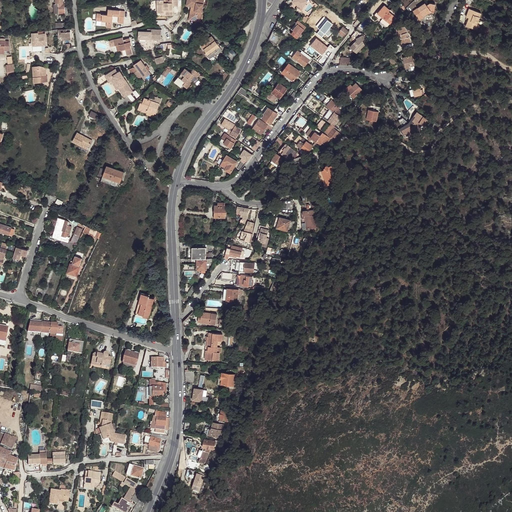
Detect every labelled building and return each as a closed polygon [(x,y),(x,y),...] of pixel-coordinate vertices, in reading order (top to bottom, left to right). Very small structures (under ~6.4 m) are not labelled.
[(58,4),(58,13),(67,13),(66,7),(64,7),(64,4),(63,4),(62,0),(55,0),(56,4),(58,4)] [(171,0),(172,3),(164,3),(163,0),(156,0),(157,13),(161,13),(164,13),(164,10),(166,10),(166,15),(172,15),(172,6),(178,6),(177,0),(171,0)] [(199,0),(197,0),(187,0),(186,6),(191,7),(195,7),(194,11),(191,10),(189,17),(201,19),(204,0),(199,0)] [(308,1),(306,0),(295,0),(294,3),(295,3),(300,7),(299,8),(299,9),(301,11),(303,9),(302,8),(308,1)] [(425,2),(413,11),(419,20),(424,17),(423,16),(422,14),(430,9),(434,10),(435,3),(430,3),(427,5),(425,2)] [(390,10),(385,5),(381,10),(379,9),(374,16),(379,20),(382,17),(390,24),(395,17),(389,11),(390,10)] [(124,23),(125,11),(108,9),(107,14),(97,13),(96,20),(101,21),(107,21),(106,27),(112,27),(113,15),(119,16),(118,23),(124,23)] [(469,18),(466,27),(475,30),(481,13),(472,10),(469,18)] [(390,24),(383,18),(380,21),(387,27),(390,24)] [(306,27),(298,21),(291,29),(293,31),(291,33),(297,38),(299,36),(301,33),(306,27)] [(405,25),(396,28),(402,44),(410,41),(405,25)] [(338,32),(344,37),(348,31),(343,27),(338,32)] [(62,37),(71,36),(70,29),(58,30),(58,37),(62,37)] [(161,37),(161,29),(151,29),(151,32),(147,31),(139,31),(138,39),(140,39),(146,39),(161,40),(161,39),(161,37)] [(32,32),(32,41),(45,40),(45,33),(43,33),(43,30),(38,31),(38,32),(32,32)] [(209,59),(222,50),(212,36),(211,36),(207,33),(199,41),(201,44),(204,40),(205,41),(204,43),(201,46),(203,49),(204,49),(206,52),(205,53),(209,59)] [(272,33),(269,39),(276,44),(279,37),(272,33)] [(356,39),(357,40),(350,47),(356,53),(365,45),(362,41),(366,39),(364,36),(362,35),(356,39)] [(131,45),(129,38),(125,39),(126,40),(123,41),(123,37),(109,41),(110,47),(116,46),(119,45),(121,50),(125,49),(127,55),(132,54),(130,46),(131,45)] [(9,41),(0,40),(0,53),(4,54),(5,50),(10,51),(9,41)] [(231,48),(225,54),(230,59),(236,53),(231,48)] [(297,50),(292,57),(305,66),(310,60),(297,50)] [(411,55),(403,57),(406,68),(407,71),(415,69),(411,55)] [(133,67),(129,69),(132,74),(134,73),(138,78),(142,76),(143,79),(151,74),(148,70),(145,66),(141,60),(133,65),(135,67),(133,67)] [(6,65),(7,75),(14,74),(13,64),(6,65)] [(33,67),(34,83),(47,82),(47,81),(47,76),(46,76),(46,67),(39,65),(33,66),(33,67)] [(293,81),(300,72),(291,66),(285,75),(293,81)] [(167,67),(162,74),(165,77),(170,70),(170,69),(167,67)] [(174,82),(181,87),(183,85),(187,88),(192,82),(194,83),(198,78),(197,77),(200,74),(193,69),(191,72),(187,69),(188,68),(187,67),(186,68),(185,68),(174,82)] [(115,69),(107,74),(110,79),(113,77),(118,84),(116,85),(118,88),(122,86),(123,88),(122,89),(126,96),(133,92),(120,71),(118,72),(115,69)] [(118,84),(113,77),(110,79),(107,74),(105,76),(109,82),(111,81),(116,89),(118,88),(116,85),(118,84)] [(287,89),(279,83),(273,90),(278,94),(277,96),(280,99),(287,89)] [(353,98),(362,90),(356,83),(352,86),(346,91),(349,95),(350,94),(353,98)] [(118,88),(124,97),(126,96),(122,89),(123,88),(122,86),(118,88)] [(414,96),(422,94),(423,94),(422,90),(421,90),(420,86),(412,88),(413,89),(409,90),(411,97),(414,96)] [(249,93),(241,88),(238,92),(246,98),(249,93)] [(298,95),(294,92),(289,98),(293,101),(298,95)] [(152,99),(149,98),(149,100),(144,98),(143,101),(142,103),(140,102),(138,108),(142,109),(141,111),(147,113),(148,110),(156,113),(161,99),(153,96),(152,99)] [(329,102),(326,106),(338,115),(341,111),(338,109),(341,106),(338,103),(337,104),(332,99),(329,102)] [(233,110),(238,104),(232,100),(227,107),(233,110)] [(267,107),(259,118),(273,128),(274,126),(271,124),(277,114),(267,107)] [(306,114),(299,109),(297,112),(300,115),(303,117),(306,114)] [(376,121),(378,111),(369,109),(366,119),(370,120),(369,123),(372,124),(373,121),(376,121)] [(300,115),(297,112),(289,122),(292,125),(300,115)] [(414,124),(414,126),(410,128),(409,126),(402,131),(405,137),(416,130),(418,129),(419,128),(421,124),(424,126),(426,119),(417,112),(414,116),(415,117),(412,121),(414,122),(413,124),(414,124)] [(259,118),(253,114),(247,122),(253,127),(253,128),(261,134),(265,128),(270,131),(273,128),(259,118)] [(297,121),(303,126),(307,123),(301,117),(297,121)] [(231,122),(225,118),(221,125),(229,129),(227,133),(235,138),(241,129),(235,126),(231,123),(231,122)] [(402,118),(399,120),(402,127),(408,123),(402,118)] [(326,123),(322,120),(318,126),(321,129),(326,123)] [(335,141),(341,134),(330,125),(324,132),(328,135),(335,141)] [(325,145),(330,138),(316,128),(308,139),(310,141),(312,139),(320,145),(322,142),(325,145)] [(77,132),(72,141),(80,146),(81,144),(88,148),(92,140),(77,132)] [(236,141),(225,133),(219,142),(229,148),(228,150),(226,149),(225,150),(230,153),(232,150),(230,149),(236,141)] [(300,140),(296,145),(300,148),(307,153),(312,146),(306,141),(304,144),(300,140)] [(278,151),(281,154),(288,145),(285,142),(278,151)] [(293,158),(297,152),(288,145),(281,154),(288,159),(292,158),(293,158)] [(245,150),(240,156),(247,161),(252,155),(245,150)] [(278,164),(283,158),(276,154),(272,160),(270,162),(275,166),(277,163),(278,164)] [(237,162),(227,155),(220,165),(224,167),(223,169),(230,173),(237,162)] [(338,181),(332,165),(328,166),(328,165),(327,165),(326,165),(325,166),(325,167),(325,168),(324,168),(324,169),(321,170),(324,178),(327,185),(329,184),(338,181)] [(120,183),(124,172),(106,166),(103,176),(120,183)] [(118,187),(120,183),(103,176),(101,181),(118,187)] [(327,185),(324,178),(322,179),(323,183),(323,187),(323,188),(327,189),(331,188),(329,184),(327,185)] [(225,203),(218,203),(218,206),(215,206),(214,217),(215,217),(221,217),(224,217),(225,212),(226,212),(226,206),(225,206),(225,203)] [(245,208),(237,206),(236,210),(236,211),(236,213),(241,214),(240,217),(243,217),(242,220),(244,220),(243,223),(245,223),(246,221),(247,216),(249,208),(245,208)] [(317,210),(303,211),(303,215),(305,215),(305,217),(306,229),(318,228),(317,210)] [(277,228),(287,231),(288,227),(292,228),(294,222),(280,217),(277,227),(277,228)] [(69,237),(68,237),(71,227),(68,226),(68,225),(69,225),(70,222),(69,222),(68,221),(58,218),(52,237),(68,242),(69,237)] [(250,242),(253,231),(252,231),(253,228),(254,223),(250,221),(248,229),(245,229),(244,231),(242,231),(239,240),(250,242)] [(11,228),(1,224),(0,226),(0,231),(9,235),(11,228)] [(261,228),(265,229),(266,227),(260,225),(256,240),(257,241),(261,228)] [(99,239),(102,233),(91,228),(86,226),(85,228),(83,232),(89,234),(95,237),(99,239)] [(71,241),(76,243),(80,236),(79,235),(82,229),(77,227),(71,241)] [(263,242),(262,246),(266,247),(269,238),(266,237),(268,231),(265,231),(265,229),(261,228),(257,241),(263,242)] [(228,247),(226,253),(229,254),(230,254),(236,256),(243,257),(244,252),(241,251),(242,248),(232,245),(231,248),(228,247)] [(15,246),(13,251),(15,252),(14,256),(14,257),(19,259),(21,254),(26,255),(28,250),(15,246)] [(192,247),(191,259),(197,259),(206,259),(206,254),(206,247),(192,247)] [(71,261),(67,273),(76,276),(80,265),(79,264),(81,259),(75,257),(73,261),(71,261)] [(206,270),(206,262),(206,261),(208,261),(208,262),(214,262),(216,259),(213,259),(206,259),(197,259),(197,270),(206,270)] [(254,273),(255,263),(236,261),(235,270),(239,270),(239,271),(254,273)] [(237,274),(236,286),(239,286),(240,284),(253,286),(253,281),(252,281),(252,276),(237,274)] [(191,297),(196,289),(193,286),(187,294),(191,297)] [(226,300),(226,301),(238,302),(237,304),(241,304),(243,290),(240,289),(238,288),(238,290),(227,288),(227,289),(227,294),(224,294),(223,299),(226,300)] [(149,296),(143,294),(140,303),(141,304),(138,314),(143,315),(143,317),(149,318),(154,299),(149,297),(149,296)] [(200,322),(216,325),(217,314),(202,312),(201,316),(200,322)] [(187,317),(183,322),(183,326),(192,326),(193,322),(191,320),(187,317)] [(30,320),(28,332),(40,333),(42,323),(42,321),(30,320)] [(50,334),(51,323),(42,323),(40,333),(41,333),(49,333),(50,334)] [(58,324),(51,323),(50,334),(49,340),(62,341),(63,328),(58,327),(58,324)] [(0,341),(6,342),(8,327),(0,325),(0,341)] [(222,334),(211,333),(210,336),(205,336),(204,345),(209,346),(217,347),(217,340),(221,341),(222,334)] [(84,342),(69,339),(66,359),(70,359),(71,354),(72,354),(73,353),(73,352),(82,354),(84,342)] [(217,347),(209,346),(207,360),(213,360),(213,359),(218,359),(219,352),(221,352),(221,347),(217,347)] [(125,351),(122,363),(123,363),(135,366),(136,366),(139,354),(125,351)] [(102,364),(101,366),(105,366),(106,363),(110,364),(112,357),(108,357),(108,355),(108,354),(107,353),(107,352),(106,352),(104,353),(103,354),(103,356),(100,355),(99,354),(98,354),(97,353),(96,353),(94,353),(94,354),(93,355),(91,362),(102,364)] [(165,355),(159,353),(159,358),(151,358),(151,368),(165,368),(165,362),(164,362),(164,358),(166,358),(165,355)] [(185,371),(185,382),(194,383),(195,372),(185,371)] [(235,374),(222,373),(221,379),(222,379),(221,384),(224,384),(233,386),(235,374)] [(154,397),(163,397),(163,393),(166,393),(166,384),(156,382),(156,381),(152,380),(152,387),(150,387),(150,397),(154,397)] [(194,388),(192,400),(202,401),(202,396),(203,389),(194,388)] [(149,400),(149,407),(154,408),(154,407),(160,408),(160,404),(154,403),(154,400),(149,400)] [(233,412),(221,409),(219,418),(227,420),(227,418),(230,419),(233,412)] [(164,430),(166,413),(155,412),(154,416),(151,429),(155,429),(164,430)] [(115,434),(113,430),(116,429),(115,427),(112,428),(111,425),(111,424),(113,414),(104,413),(102,423),(101,428),(99,428),(101,434),(104,440),(109,438),(111,442),(114,443),(115,443),(118,443),(124,444),(126,436),(115,434)] [(185,422),(184,432),(192,432),(193,423),(185,422)] [(210,429),(208,435),(221,438),(224,425),(213,422),(211,428),(211,429),(210,429)] [(161,439),(159,438),(160,435),(144,433),(143,436),(146,436),(144,442),(149,444),(149,445),(148,450),(157,453),(158,450),(158,448),(161,439)] [(17,437),(5,434),(1,444),(13,449),(17,437)] [(101,434),(99,435),(102,443),(107,444),(110,443),(114,444),(114,443),(111,442),(109,438),(104,440),(101,434)] [(203,450),(198,462),(203,464),(204,462),(205,462),(210,449),(214,449),(215,442),(204,439),(202,447),(206,448),(205,451),(203,450)] [(131,455),(143,455),(145,455),(147,447),(144,446),(143,453),(131,454),(131,455)] [(0,467),(4,469),(14,471),(18,459),(9,456),(11,452),(0,447),(0,467)] [(39,455),(28,456),(28,465),(38,465),(40,464),(40,465),(42,465),(42,466),(47,466),(46,451),(44,451),(39,451),(39,455)] [(65,456),(53,457),(53,464),(65,464),(65,456)] [(130,476),(141,479),(144,469),(133,466),(130,476)] [(91,488),(92,482),(95,482),(100,483),(101,473),(85,471),(85,478),(80,477),(79,487),(84,488),(91,488)] [(145,489),(115,471),(113,475),(124,482),(124,483),(133,489),(131,490),(125,499),(130,502),(131,501),(137,504),(142,494),(145,489)] [(25,489),(26,495),(34,492),(30,482),(25,483),(25,487),(27,486),(26,489),(25,489)] [(94,490),(95,482),(92,482),(91,488),(84,488),(84,489),(94,490)] [(51,490),(49,504),(57,505),(58,499),(59,491),(51,490)] [(66,492),(59,491),(58,499),(64,500),(64,501),(68,502),(70,491),(66,490),(66,492)] [(112,506),(122,511),(126,511),(130,506),(133,508),(135,506),(130,503),(124,500),(121,498),(118,505),(114,503),(112,506)]
